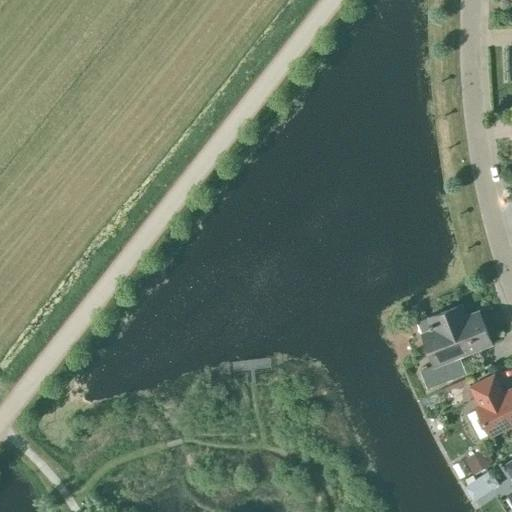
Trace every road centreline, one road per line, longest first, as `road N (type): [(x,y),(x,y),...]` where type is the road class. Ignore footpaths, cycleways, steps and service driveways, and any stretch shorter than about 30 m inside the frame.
road 1 (tertiary): [(0,423),(332,0)]
road 2 (residential): [(511,279),(482,172),(470,0)]
